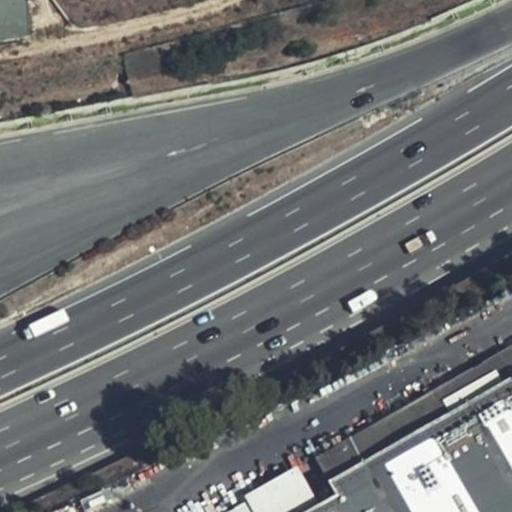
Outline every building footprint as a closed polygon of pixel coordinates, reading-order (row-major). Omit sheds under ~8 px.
[(0,0),(0,36),(30,34),(29,29),(143,0),(0,0)] [(447,415),(500,385),(493,373),(440,402),(447,415)] [(326,483),(335,499),(320,507),(311,511),(511,511),(511,378),(500,385),(447,415),(391,446),(326,483)] [(326,483),(391,446),(377,421),(311,457),(326,483)] [(311,511),(320,507),(308,486),(261,511),(311,511)]
